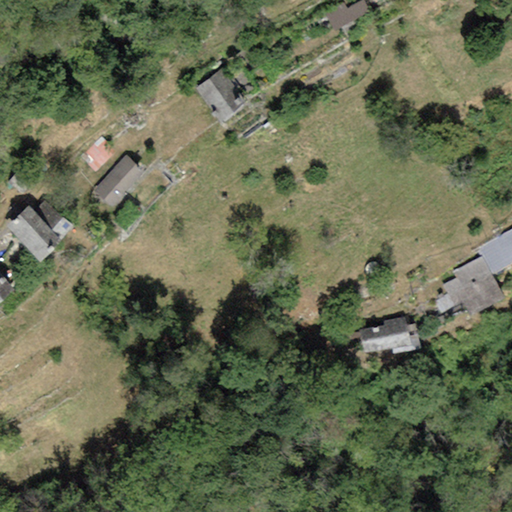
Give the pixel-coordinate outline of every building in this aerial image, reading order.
[(335,32),(369,12),(361,0),(346,9),(342,3),(324,14),(335,32)] [(222,69),(196,89),(209,107),(213,104),(224,120),(247,103),(222,69)] [(96,171),(115,153),(100,138),(81,156),(96,171)] [(144,173),(125,156),(93,190),(112,207),(144,173)] [(17,167),(9,182),(21,189),(29,174),(17,167)] [(33,212),(50,231),(63,219),(46,200),(33,212)] [(28,207),(7,227),(39,262),(61,243),(50,231),(33,212),(28,207)] [(482,257),(491,275),(511,263),(511,228),(477,248),(482,257)] [(471,314),(503,298),(491,275),(482,257),(453,272),(457,278),(443,285),(448,294),(434,302),(440,314),(464,301),(471,314)] [(0,302),(14,290),(0,274),(0,302)] [(405,317),(384,321),(385,327),(359,331),(364,353),(392,348),(393,353),(419,348),(414,325),(406,326),(405,317)]
